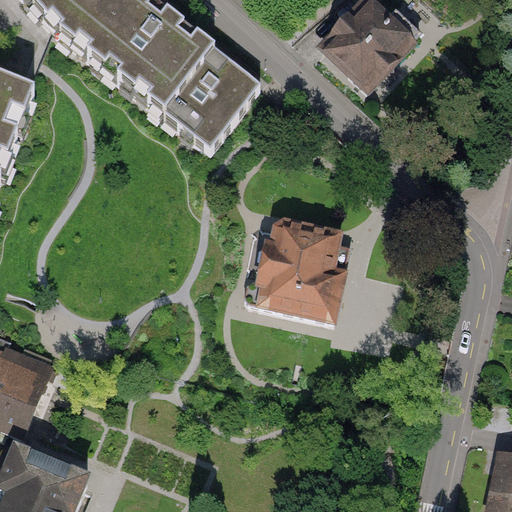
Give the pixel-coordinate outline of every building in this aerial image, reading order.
[(213,161),(262,95),(241,78),(181,32),(140,0),(17,0),(49,37),(213,161)] [(327,59),(371,102),(421,50),(377,8),(327,59)] [(0,86),(0,193),(37,101),(0,86)] [(246,306),(250,312),(335,330),(351,254),(339,252),(341,243),(286,231),(277,237),(275,254),(269,253),(262,292),(255,290),(248,294),(246,306)] [(0,359),(0,437),(18,445),(43,383),(2,368),(4,361),(0,359)] [(86,511),(97,484),(18,453),(0,498),(0,511),(86,511)] [(511,511),(511,461),(500,459),(489,511),(511,511)]
